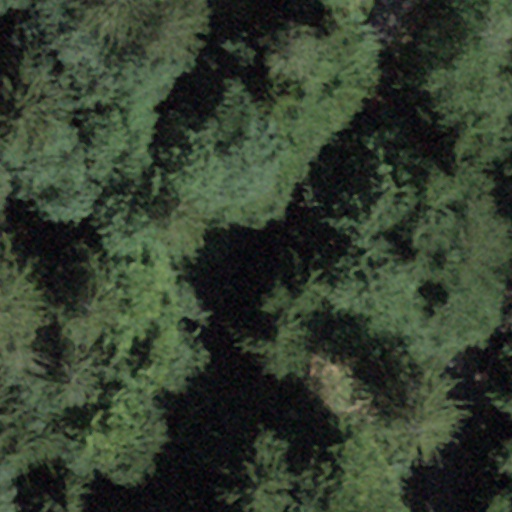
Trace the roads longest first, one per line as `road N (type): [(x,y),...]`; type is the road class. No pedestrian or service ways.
road 1 (unclassified): [(414,0),(94,472),(57,511)]
road 2 (unclassified): [(441,511),(460,381),(511,180)]
